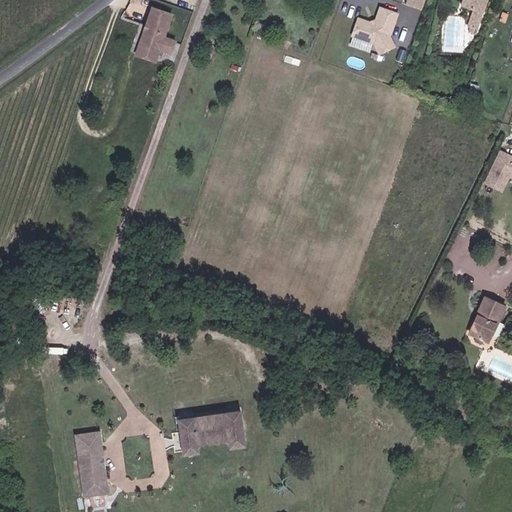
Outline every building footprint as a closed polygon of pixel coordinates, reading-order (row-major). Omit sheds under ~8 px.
[(411,0),(410,4),(427,10),(430,0),(411,0)] [(466,0),(463,9),(477,14),(484,16),(489,0),(466,0)] [(369,21),(365,36),(374,39),(376,37),(385,8),(383,8),(379,20),(375,22),(369,21)] [(397,12),(385,8),(376,37),(385,54),(397,12)] [(156,10),(145,44),(141,56),(160,62),(164,50),(176,55),(180,43),(168,39),(175,17),(156,10)] [(401,14),(397,12),(385,54),(386,55),(400,48),(393,34),(394,34),(401,14)] [(478,32),(484,16),(477,14),(472,30),(473,30),(478,32)] [(357,34),(365,36),(369,21),(362,19),(357,34)] [(463,51),(464,40),(443,38),(443,50),(463,51)] [(511,177),(511,153),(500,148),(485,183),(505,191),(511,177)] [(482,311),(488,298),(486,297),(474,324),(476,325),(480,317),(482,318),(484,313),(482,311)] [(511,313),(511,308),(488,298),(482,311),(484,313),(482,318),(480,317),(476,325),(472,333),(490,341),(494,333),(499,320),(502,321),(507,324),(511,313)] [(185,421),(190,457),(203,455),(202,446),(232,442),(233,451),(249,448),(244,414),(185,421)] [(187,457),(190,457),(185,421),(182,421),(187,457)] [(112,496),(104,434),(80,437),(88,499),(112,496)]
